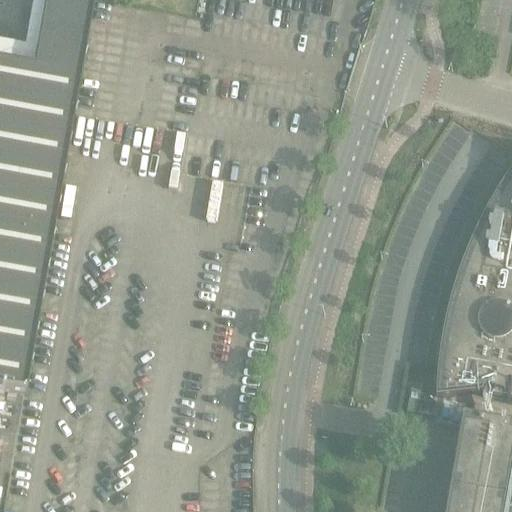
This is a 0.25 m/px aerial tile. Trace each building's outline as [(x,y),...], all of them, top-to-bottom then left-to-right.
[(45,0),(33,70),(0,63),(0,389),(26,394),(94,2),(94,0),(45,0)] [(482,228),(478,237),(474,246),(470,255),(465,269),(462,277),(458,287),(455,296),(453,305),(450,317),(447,329),(445,339),(444,348),(442,358),(441,366),(440,380),(439,387),(438,399),(484,395),(485,393),(490,394),(489,402),(511,405),(511,176),(511,178),(506,185),(500,196),(493,207),(488,216),(482,228)] [(411,390),(407,414),(416,416),(420,392),(411,390)] [(420,403),(418,416),(436,420),(438,406),(420,403)] [(511,492),(511,429),(497,427),(466,421),(464,429),(453,494),(449,511),(508,511),(510,504),(511,492)]
